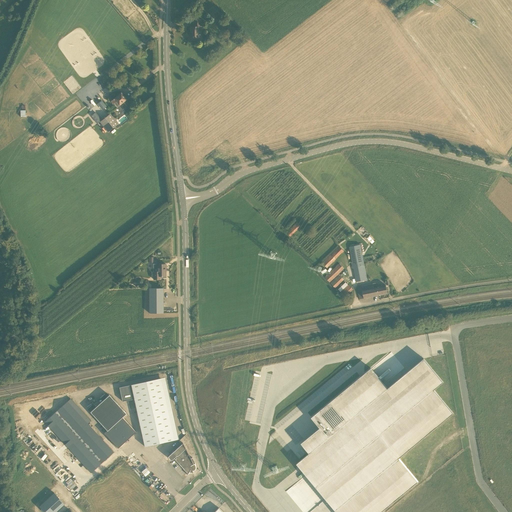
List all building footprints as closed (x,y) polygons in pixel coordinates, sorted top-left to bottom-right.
[(198,40),(198,31),(198,20),(193,20),(193,27),(190,27),(190,32),(192,31),(192,34),(188,34),(188,40),(198,40)] [(117,107),(122,103),(126,99),(121,93),(117,96),(111,101),(113,104),(114,103),(117,107)] [(91,116),(97,123),(101,120),(95,113),(91,116)] [(108,132),(115,126),(117,128),(120,126),(118,124),(110,114),(100,122),(108,132)] [(297,230),(301,226),(297,222),(293,226),(286,232),(291,236),(297,230)] [(349,247),(356,282),(367,279),(360,245),(349,247)] [(327,268),(344,251),(343,250),(339,246),(322,263),(327,268)] [(330,282),(344,268),(339,263),(325,277),(330,282)] [(157,264),(157,271),(153,271),(153,280),(160,280),(160,276),(165,276),(165,270),(166,270),(166,264),(157,264)] [(335,288),(344,280),(339,275),(330,283),(335,288)] [(376,286),(376,283),(357,286),(359,299),(364,298),(388,294),(386,285),(378,287),(378,285),(376,286)] [(344,297),(353,289),(348,285),(340,293),(344,297)] [(149,313),(163,313),(163,288),(149,288),(149,313)] [(297,464),(337,511),(380,511),(419,481),(399,457),(454,412),(434,389),(443,381),(424,358),(388,388),(371,368),(311,417),(320,428),(301,443),(309,453),(297,464)] [(144,447),(179,439),(165,377),(130,385),(119,387),(122,401),(133,398),(144,447)] [(90,412),(107,430),(122,417),(126,414),(109,395),(90,412)] [(101,463),(75,435),(78,433),(103,461),(113,452),(67,401),(57,410),(74,430),(72,432),(55,413),(45,422),(91,473),(101,463)] [(118,448),(136,432),(122,417),(107,430),(104,433),(118,448)] [(183,443),(179,446),(168,457),(171,460),(174,458),(188,474),(187,475),(189,472),(193,473),(193,471),(194,470),(195,469),(195,468),(195,467),(195,466),(194,464),(195,464),(192,457),(191,459),(183,443)] [(54,493),(39,506),(44,511),(54,511),(64,504),(54,493)]
